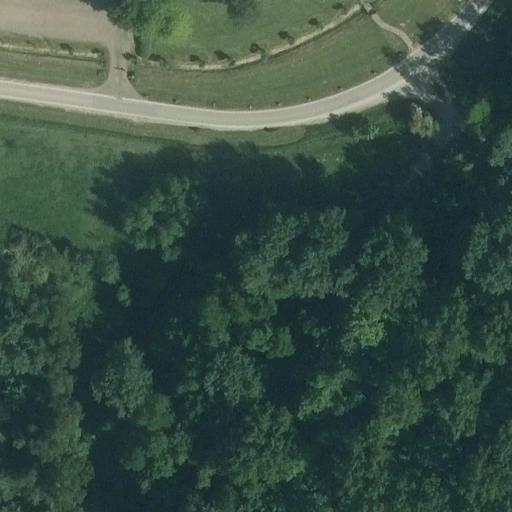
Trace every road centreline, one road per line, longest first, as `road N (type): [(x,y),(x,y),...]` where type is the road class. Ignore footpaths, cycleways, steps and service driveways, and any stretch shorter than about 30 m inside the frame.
road 1 (tertiary): [(0,80),(247,113),(334,100),(407,68),(481,0)]
road 2 (track): [(447,100),(242,511)]
